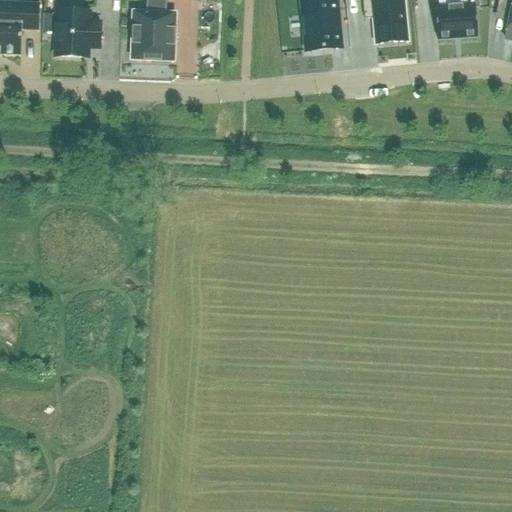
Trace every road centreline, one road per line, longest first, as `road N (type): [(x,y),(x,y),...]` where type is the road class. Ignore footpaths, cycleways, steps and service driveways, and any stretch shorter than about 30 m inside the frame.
road 1 (residential): [(0,86),(216,94),(485,67),(511,73)]
road 2 (track): [(511,176),(0,149)]
